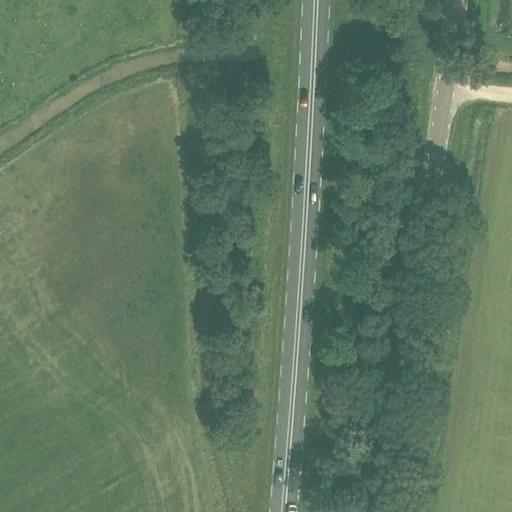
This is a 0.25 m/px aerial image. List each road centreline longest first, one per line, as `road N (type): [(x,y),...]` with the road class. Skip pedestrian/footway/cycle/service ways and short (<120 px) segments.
road 1 (primary): [(281,511),(312,0)]
road 2 (unclassified): [(384,511),(445,91)]
